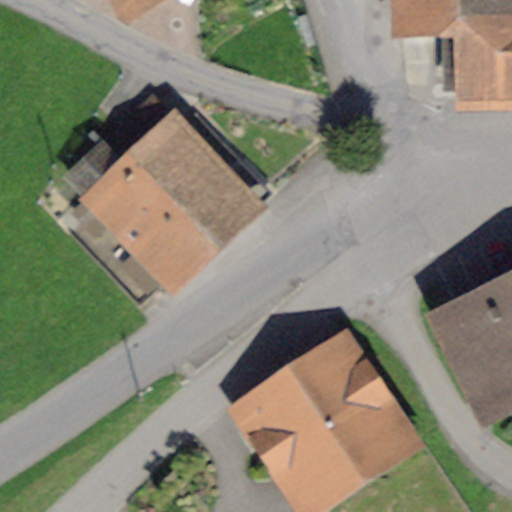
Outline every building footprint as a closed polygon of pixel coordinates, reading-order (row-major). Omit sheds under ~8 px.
[(107,0),(123,28),(171,0),(107,0)] [(511,0),(401,0),(401,26),(462,26),(461,98),(511,98),(511,0)] [(72,212),(99,239),(111,228),(134,251),(122,263),(149,291),(161,279),(174,292),(268,201),(174,105),(171,108),(155,91),(108,137),(105,134),(64,174),(83,193),(80,196),(84,200),(72,212)] [(471,295),(511,278),(511,233),(455,257),(471,295)] [(511,404),(511,290),(451,321),(496,412),(511,404)] [(304,508),(407,439),(348,352),(246,421),(304,508)]
